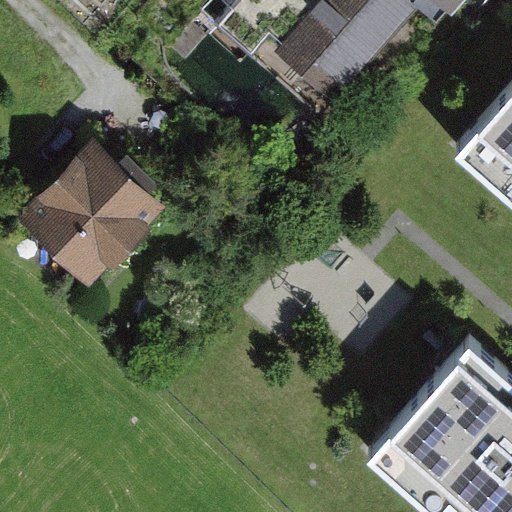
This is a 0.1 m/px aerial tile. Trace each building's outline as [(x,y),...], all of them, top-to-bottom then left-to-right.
[(335,0),(339,2),(295,56),(343,95),(419,0),(335,0)] [(502,0),(462,0),(484,20),(502,0)] [(511,68),(461,125),(511,170),(511,68)] [(168,208),(93,135),(16,213),(91,286),(168,208)] [(511,511),(511,371),(472,337),(371,452),(438,511),(445,511),(455,501),(468,511),(511,511)]
